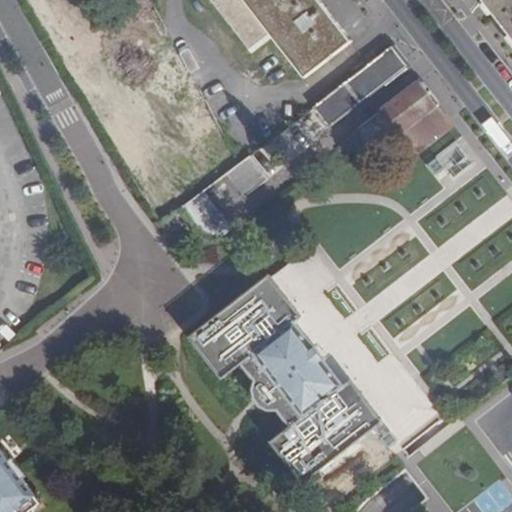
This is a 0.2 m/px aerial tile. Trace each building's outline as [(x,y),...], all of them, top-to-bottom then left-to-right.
[(214,0),(253,50),(275,34),(306,76),(354,39),(323,0),(214,0)] [(511,0),(483,0),(493,13),(511,39),(511,0)] [(188,43),(110,81),(140,141),(217,103),(188,43)] [(393,46),(313,108),(329,128),(409,66),(393,46)] [(445,129),(453,123),(420,81),(343,143),(349,152),(402,135),(414,153),(445,129)] [(239,165),(224,137),(204,148),(221,179),(225,175),(239,165)] [(456,141),(426,163),(433,174),(442,167),(451,180),(473,164),(456,141)] [(239,165),(225,175),(240,195),(264,178),(249,157),(239,165)] [(229,230),(202,194),(181,210),(204,239),(221,237),(229,230)] [(307,259),(285,275),(303,301),(325,285),(307,259)] [(194,334),(227,377),(245,362),(258,380),(257,382),(257,384),(257,386),(257,389),(257,391),(257,394),(258,396),(258,398),(260,400),(261,402),(262,404),(264,405),(266,406),(268,407),(270,409),(272,410),(274,410),(277,411),(279,411),(281,410),(294,427),(275,441),(309,484),(376,433),(388,424),(355,380),(346,387),(298,323),(307,316),(275,274),(201,329),(194,334)] [(0,511),(28,511),(26,507),(39,498),(0,446),(0,511)]
